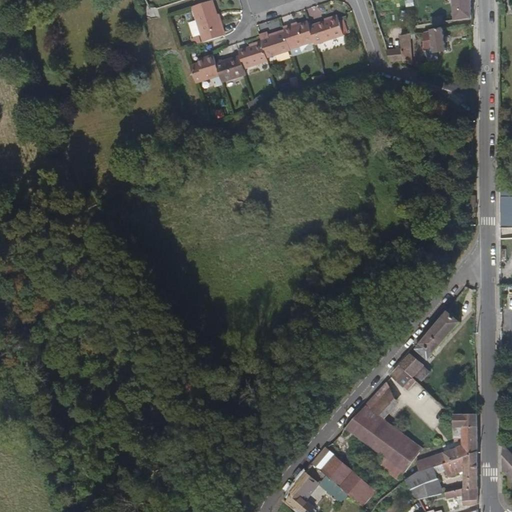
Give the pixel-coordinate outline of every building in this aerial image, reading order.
[(211,0),(191,7),(202,42),(223,35),(211,0)] [(452,0),(455,20),(471,18),(470,0),(452,0)] [(313,42),(314,45),(343,35),(337,16),(308,26),(313,42)] [(308,26),(306,20),(292,25),(291,24),(282,27),(284,32),(289,49),(313,42),(308,26)] [(446,51),(442,28),(423,33),(423,49),(433,48),(434,53),(446,51)] [(266,58),(290,51),(289,49),(284,32),(268,37),(267,32),(259,35),(261,42),(266,58)] [(409,34),(398,36),(399,44),(401,62),(410,64),(409,34)] [(238,50),(239,55),(244,69),(267,61),(266,58),(261,42),(238,50)] [(385,46),(390,62),(401,62),(399,44),(385,46)] [(205,61),(190,66),(196,83),(219,76),(215,63),(213,55),(204,57),(205,61)] [(215,63),(219,76),(221,82),(245,74),(244,69),(239,55),(215,63)] [(501,195),(506,195),(511,194),(511,186),(501,187),(501,195)] [(460,323),(447,311),(415,349),(428,360),(460,323)] [(431,372),(410,354),(400,366),(418,383),(420,385),(431,372)] [(418,383),(400,366),(392,375),(410,391),(418,383)] [(399,403),(386,382),(365,405),(385,419),(399,403)] [(385,419),(365,405),(345,428),(385,457),(379,465),(399,480),(424,448),(385,419)] [(478,427),(478,415),(454,416),(454,419),(463,427),(478,427)] [(478,455),(478,427),(463,427),(454,419),(455,440),(463,440),(463,446),(417,463),(420,472),(434,467),(443,465),(478,455)] [(511,479),(511,444),(502,445),(502,473),(505,472),(511,479)] [(349,494),(363,507),(375,492),(326,449),(313,463),(328,476),(349,494)] [(479,488),(478,455),(443,465),(448,478),(465,472),(465,489),(479,488)] [(434,467),(420,472),(415,473),(406,480),(418,500),(426,498),(444,494),(434,467)] [(316,482),(305,473),(291,491),(293,493),(287,501),(300,511),(311,511),(315,508),(303,498),(316,482)] [(349,494),(328,476),(320,485),(342,503),(349,494)] [(479,505),(479,488),(465,489),(445,494),(447,500),(459,498),(464,497),(464,502),(464,506),(479,505)] [(425,511),(433,511),(426,498),(418,500),(425,511)] [(410,511),(425,511),(418,500),(409,510),(410,511)]
